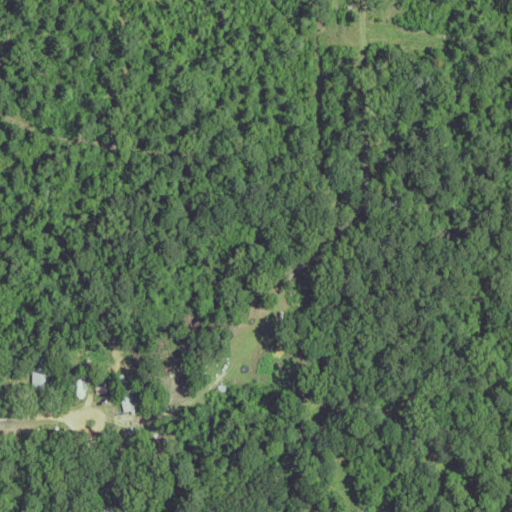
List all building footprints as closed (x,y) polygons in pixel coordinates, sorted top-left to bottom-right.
[(77,349),(89,346),(94,376),(82,378),(77,349)] [(29,388),(29,355),(45,355),(45,388),(29,388)] [(118,401),(113,402),(112,397),(117,396),(112,375),(120,374),(123,384),(131,383),(136,408),(120,411),(118,401)] [(69,469),(79,469),(80,487),(70,488),(69,469)] [(60,478),(66,477),(68,487),(62,487),(60,478)]
